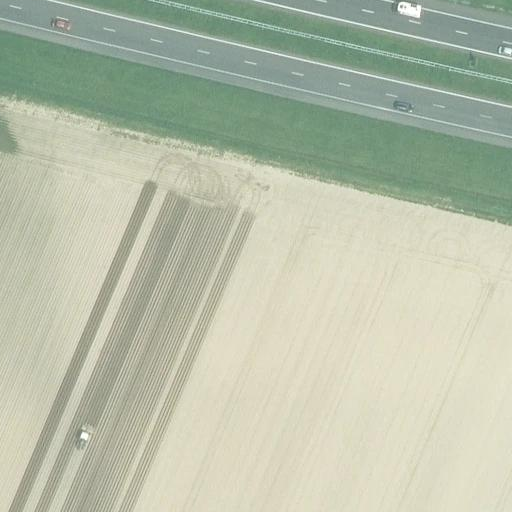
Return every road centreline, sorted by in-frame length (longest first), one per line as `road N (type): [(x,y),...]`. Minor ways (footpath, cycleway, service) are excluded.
road 1 (motorway): [(0,0),(511,122)]
road 2 (motorway): [(511,42),(326,0)]
